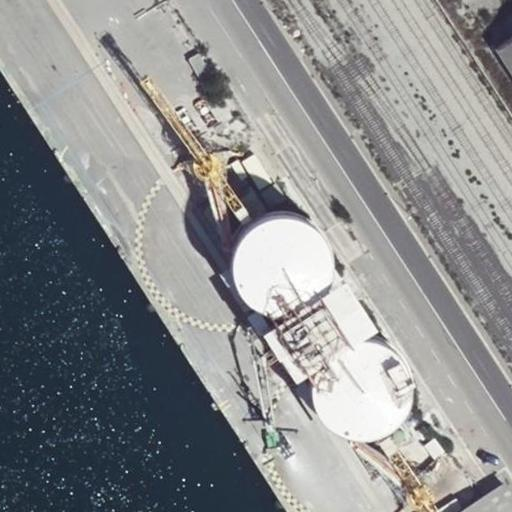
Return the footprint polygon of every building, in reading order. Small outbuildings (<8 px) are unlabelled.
[(511,16),(496,25),(511,52),(511,16)] [(318,230),(308,221),(300,216),(287,212),(273,212),(259,216),(247,224),(238,234),(232,247),(230,261),(231,267),(234,281),(242,293),(252,302),(265,308),(279,311),(292,309),(305,304),(316,295),(324,283),(329,270),(329,256),(325,242),(318,230)] [(305,304),(266,329),(291,366),(330,340),(371,311),(349,275),(305,304)] [(342,333),(330,340),(325,343),(316,354),(310,367),(308,381),(310,395),(316,408),(325,418),(337,426),(348,430),(362,431),(376,428),(388,421),(398,411),(405,399),(408,385),(407,371),(403,357),(394,346),(383,337),(370,332),(356,331),(342,333)] [(511,511),(511,495),(504,483),(458,511),(511,511)]
